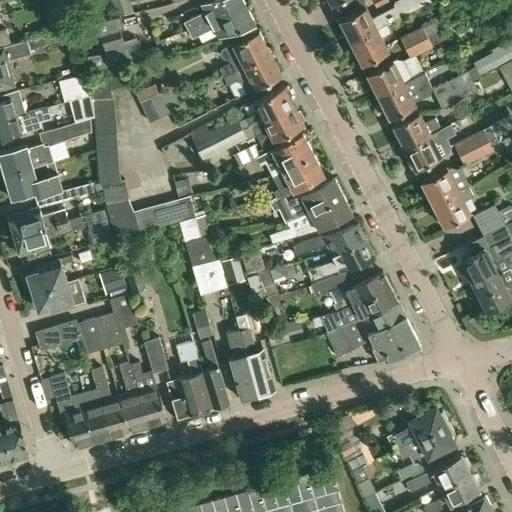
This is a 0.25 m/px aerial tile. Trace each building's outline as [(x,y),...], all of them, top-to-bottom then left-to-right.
[(129,0),(126,0),(113,5),(116,14),(134,11),(129,0)] [(208,20),(246,5),(243,0),(210,0),(202,4),(206,12),(185,23),(189,31),(208,20)] [(365,5),(339,18),(351,41),(376,28),(386,24),(431,2),(430,0),(396,0),(394,1),(393,4),(394,6),(371,17),(365,5)] [(254,21),(246,5),(208,20),(189,31),(193,39),(214,27),(219,35),(240,28),(254,23),(255,22),(255,21),(254,21)] [(120,13),(92,20),(96,33),(99,32),(106,52),(110,65),(142,58),(140,49),(136,36),(124,40),(119,27),(123,26),(120,13)] [(425,37),(436,31),(440,29),(433,16),(397,34),(404,47),(425,37)] [(502,16),(488,24),(493,33),(507,26),(502,16)] [(376,28),(351,41),(362,63),(388,50),(384,43),(381,36),(389,31),(386,24),(376,28)] [(0,30),(0,46),(11,44),(7,28),(0,30)] [(269,50),(265,43),(258,29),(222,48),(221,50),(220,52),(221,55),(222,56),(224,58),(226,58),(228,59),(230,62),(219,67),(223,74),(244,64),(269,50)] [(440,29),(436,31),(425,37),(404,47),(408,55),(444,37),(440,29)] [(167,37),(157,38),(160,54),(169,52),(167,37)] [(0,46),(0,87),(13,84),(6,59),(30,51),(26,39),(11,44),(0,46)] [(491,51),(499,64),(511,56),(511,45),(508,39),(490,49),(491,51)] [(281,74),(269,50),(244,64),(223,74),(228,84),(236,80),(241,81),(246,92),(256,87),(281,74)] [(106,52),(87,54),(89,70),(110,65),(106,52)] [(367,72),(367,73),(378,94),(413,76),(404,60),(396,58),(392,59),(367,72)] [(123,66),(112,69),(122,87),(132,85),(123,66)] [(112,89),(122,87),(112,69),(103,71),(112,89)] [(95,96),(114,95),(112,89),(103,71),(94,73),(95,96)] [(436,97),(468,81),(463,71),(430,87),(436,97)] [(91,72),(59,81),(64,101),(92,93),(91,72)] [(413,76),(378,94),(389,117),(415,104),(413,100),(422,95),(413,76)] [(473,89),(468,81),(436,97),(440,106),(473,89)] [(286,87),(284,83),(270,91),(252,100),(257,110),(237,120),(235,116),(219,124),(226,137),(294,103),(290,96),(291,93),(289,88),(286,87)] [(0,119),(25,112),(20,93),(0,99),(0,119)] [(162,93),(152,98),(161,117),(171,112),(162,93)] [(81,120),(85,119),(91,117),(94,116),(90,95),(75,100),(81,120)] [(95,96),(96,107),(114,107),(114,95),(95,96)] [(150,122),(161,117),(152,98),(142,102),(150,122)] [(261,144),(289,130),(304,122),(302,120),(304,118),(299,109),(297,110),(294,103),(226,137),(219,124),(191,138),(201,157),(215,149),(216,151),(229,144),(230,146),(255,133),(261,144)] [(0,138),(22,132),(34,129),(32,123),(51,117),(47,106),(25,112),(0,119),(0,138)] [(115,118),(114,107),(96,107),(96,118),(115,118)] [(418,111),(411,115),(393,124),(404,146),(440,128),(435,117),(424,122),(418,111)] [(28,147),(27,145),(0,152),(0,160),(5,176),(34,167),(54,161),(49,144),(91,132),(91,117),(85,119),(81,120),(40,132),(43,142),(28,147)] [(97,130),(116,130),(115,118),(96,118),(97,130)] [(449,123),(440,128),(404,146),(415,168),(433,159),(441,155),(446,152),(448,145),(444,137),(453,133),(449,123)] [(451,141),(459,156),(495,137),(488,123),(451,141)] [(97,130),(98,142),(117,142),(116,130),(97,130)] [(272,174),(313,153),(302,132),(288,139),(256,155),(261,165),(265,162),(272,174)] [(498,143),(495,137),(459,156),(462,162),(498,143)] [(118,155),(117,142),(98,142),(98,154),(118,155)] [(324,174),(313,153),(272,174),(278,188),(274,190),(277,195),(277,197),(285,197),(289,194),(288,193),(324,174)] [(118,155),(98,154),(99,167),(119,167),(118,155)] [(451,165),(439,171),(421,180),(433,202),(458,189),(468,184),(459,166),(457,167),(451,165)] [(34,167),(5,176),(11,199),(34,192),(36,197),(63,189),(58,172),(37,178),(34,167)] [(100,181),(103,180),(120,180),(119,167),(99,167),(100,181)] [(188,176),(174,181),(178,196),(193,191),(188,176)] [(309,210),(344,194),(335,177),(310,190),(287,201),(285,197),(277,197),(277,195),(269,199),(273,208),(278,206),(285,220),(309,210)] [(94,180),(73,186),(76,195),(77,198),(98,192),(94,180)] [(120,180),(103,180),(105,193),(126,189),(124,180),(120,180)] [(468,184),(458,189),(433,202),(444,225),(469,212),(466,204),(463,200),(474,194),(468,184)] [(126,189),(105,193),(108,204),(128,199),(126,189)] [(344,194),(309,210),(285,220),(289,227),(276,231),(279,239),(318,228),(334,220),(352,211),(344,194)] [(184,218),(193,216),(204,213),(203,209),(195,211),(191,196),(179,199),(184,218)] [(128,199),(108,204),(108,207),(114,237),(137,231),(131,210),(128,199)] [(179,199),(167,202),(172,221),(181,219),(184,218),(179,199)] [(172,221),(167,202),(155,204),(161,225),(172,221)] [(479,210),(472,214),(479,227),(501,216),(495,203),(479,210)] [(149,228),(161,225),(155,204),(143,207),(149,228)] [(14,227),(16,234),(67,219),(64,208),(41,214),(38,206),(8,215),(12,228),(14,227)] [(94,243),(114,237),(108,207),(85,213),(94,243)] [(149,228),(143,207),(131,210),(137,231),(149,228)] [(204,213),(193,216),(184,218),(181,219),(187,241),(209,235),(204,213)] [(80,215),(67,219),(16,234),(18,240),(16,241),(20,254),(50,245),(47,236),(83,225),(80,215)] [(479,227),(483,236),(484,237),(506,226),(501,216),(479,227)] [(330,251),(365,237),(358,222),(339,228),(292,246),(295,255),(327,242),(330,251)] [(484,237),(489,246),(511,235),(506,226),(484,237)] [(375,256),(365,237),(330,251),(334,261),(309,271),(312,279),(340,269),(375,256)] [(213,258),(208,239),(188,244),(194,264),(213,258)] [(258,245),(241,251),(248,273),(265,268),(258,245)] [(89,248),(78,252),(81,261),(92,257),(89,248)] [(492,263),(490,259),(485,248),(462,260),(474,284),(509,267),(504,257),(492,263)] [(27,273),(33,291),(67,281),(61,262),(72,258),(71,255),(36,266),(37,270),(27,273)] [(238,255),(222,260),(227,279),(244,274),(238,255)] [(193,266),(200,290),(223,283),(216,259),(193,266)] [(120,267),(99,273),(105,292),(125,287),(120,267)] [(140,267),(126,272),(132,291),(146,286),(140,267)] [(511,272),(509,267),(474,284),(487,309),(511,296),(511,272)] [(270,269),(247,276),(253,296),(254,300),(277,293),(273,277),(270,269)] [(354,280),(350,269),(335,275),(311,284),(316,296),(339,286),(354,280)] [(339,310),(390,285),(383,270),(346,287),(350,296),(335,303),(339,310)] [(71,295),(67,281),(33,291),(38,309),(49,306),(50,311),(85,301),(82,291),(71,295)] [(398,299),(390,285),(339,310),(320,314),(329,332),(398,299)] [(109,297),(113,311),(122,341),(129,339),(124,326),(137,322),(128,292),(109,297)] [(371,346),(379,361),(420,343),(419,340),(418,340),(406,316),(407,316),(398,299),(329,332),(326,334),(337,355),(371,338),(374,344),(371,346)] [(205,308),(192,311),(199,338),(213,334),(205,308)] [(113,311),(96,316),(105,346),(122,341),(113,311)] [(235,315),(238,328),(258,392),(274,388),(272,380),(262,347),(254,349),(244,313),(235,315)] [(86,352),(105,346),(96,316),(77,321),(86,352)] [(285,321),(266,327),(271,344),(290,339),(285,321)] [(42,350),(57,345),(64,343),(58,323),(37,329),(42,350)] [(177,415),(214,405),(203,370),(191,327),(185,329),(188,340),(175,344),(180,360),(189,358),(193,373),(167,380),(169,385),(177,415)] [(258,393),(258,392),(238,328),(226,331),(233,355),(229,356),(240,398),(258,393)] [(154,371),(168,367),(159,335),(145,339),(154,371)] [(210,368),(203,370),(214,405),(229,401),(224,387),(211,338),(202,340),(210,368)] [(119,395),(129,429),(147,424),(132,369),(129,359),(120,362),(128,392),(119,395)] [(0,387),(1,392),(10,390),(5,376),(5,375),(3,366),(2,365),(0,365),(0,387)] [(93,368),(101,399),(112,434),(129,429),(119,395),(112,397),(103,365),(93,368)] [(142,366),(132,369),(147,424),(167,418),(152,369),(143,372),(142,366)] [(63,411),(73,444),(73,445),(112,434),(101,399),(75,407),(67,381),(52,384),(61,412),(63,411)] [(404,444),(448,421),(443,411),(440,412),(436,404),(413,415),(406,397),(383,403),(389,415),(392,413),(395,413),(397,413),(401,416),(403,420),(390,426),(396,437),(399,436),(404,444)] [(17,457),(18,460),(27,458),(26,455),(28,454),(13,399),(4,401),(11,424),(2,427),(11,459),(17,457)] [(352,468),(371,459),(378,456),(373,445),(365,449),(363,444),(365,443),(350,413),(331,421),(352,468)] [(418,461),(437,451),(455,442),(451,433),(454,432),(448,421),(404,444),(397,448),(401,456),(409,452),(414,463),(394,473),(398,480),(422,468),(418,461)] [(0,462),(1,465),(10,463),(9,460),(11,459),(2,427),(0,427),(0,462)] [(462,456),(461,453),(424,471),(422,468),(398,480),(400,483),(413,477),(417,485),(436,475),(441,485),(470,470),(468,467),(469,464),(466,457),(462,456)] [(378,472),(371,459),(352,468),(365,497),(377,492),(369,477),(378,472)] [(343,511),(331,465),(161,511),(343,511)] [(478,482),(475,474),(472,474),(470,470),(441,485),(445,494),(422,506),(424,511),(432,511),(451,502),(466,495),(479,488),(477,485),(478,482)] [(386,511),(377,492),(366,497),(374,511),(386,511)] [(494,511),(493,511),(491,511),(488,506),(490,505),(486,495),(483,496),(483,495),(454,510),(454,511),(494,511)]
